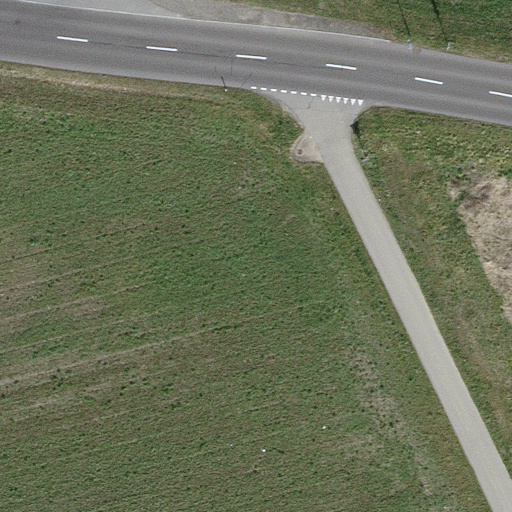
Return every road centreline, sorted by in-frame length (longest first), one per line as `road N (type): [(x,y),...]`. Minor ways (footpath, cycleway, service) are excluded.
road 1 (residential): [(511,493),(313,56)]
road 2 (tertiary): [(74,31),(313,56)]
road 3 (tertiary): [(313,56),(511,91)]
